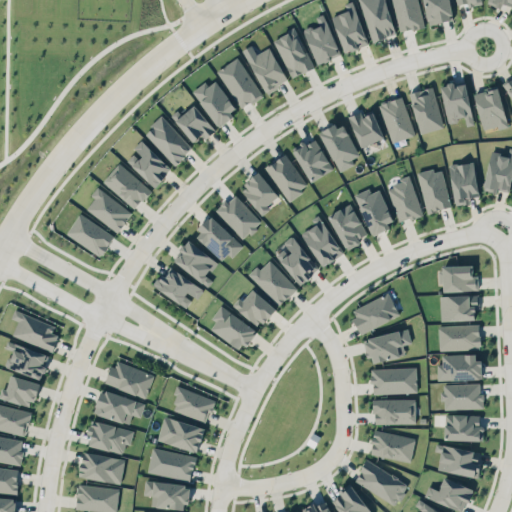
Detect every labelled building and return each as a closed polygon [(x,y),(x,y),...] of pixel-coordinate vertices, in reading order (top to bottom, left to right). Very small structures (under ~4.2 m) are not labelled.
[(344,51),(368,44),(354,0),(353,0),(344,3),(346,11),(332,15),(344,51)] [(373,38),(360,0),(384,0),(395,31),(373,38)] [(416,0),(423,23),(398,30),(389,0),(416,0)] [(448,0),(453,16),(428,22),(422,0),(448,0)] [(317,63),(340,55),(325,13),(316,16),(318,22),(304,28),(317,63)] [(273,38),(292,77),(314,66),(295,28),(273,38)] [(255,52),(245,56),(266,92),(267,92),(268,94),(279,87),(278,85),(288,79),(269,47),(257,55),(255,52)] [(214,69),(236,55),(261,94),(239,108),(214,69)] [(192,88),(218,125),(233,114),(231,111),(236,107),(215,78),(208,83),(205,79),(192,88)] [(447,121),(465,118),(466,125),(473,124),(466,81),(441,85),(447,121)] [(420,131),(442,125),(430,83),(424,85),(426,90),(418,92),(417,88),(408,90),(410,98),(409,98),(415,118),(416,117),(420,131)] [(482,129),(497,126),(498,129),(508,127),(499,86),(474,91),(482,129)] [(377,101),(401,93),(414,133),(390,141),(377,101)] [(175,122),(194,106),(216,131),(206,139),(202,136),(194,144),(175,122)] [(347,113),(357,108),(360,114),(363,113),(364,110),(367,109),(370,109),(371,109),(381,133),(360,142),(347,113)] [(144,132),(175,164),(193,147),(162,115),(144,132)] [(343,121),(320,132),(339,171),(355,164),(352,158),(359,155),(343,121)] [(292,146),(298,143),(296,139),(302,135),(305,141),(313,136),(318,146),(320,145),(327,157),(325,158),(331,167),(322,172),(320,171),(311,177),(292,146)] [(132,149),(135,151),(127,160),(154,186),(171,168),(141,139),(132,149)] [(511,177),(511,147),(509,147),(508,154),(491,151),(484,188),(509,193),(511,177)] [(264,165),(288,200),(302,191),(299,187),(306,182),(284,151),(264,165)] [(479,195),(473,160),(449,165),(455,204),(470,201),(469,197),(479,195)] [(134,208),(140,200),(142,201),(150,191),(119,164),(104,182),(134,208)] [(427,212),(451,206),(441,167),(418,172),(427,212)] [(260,212),(279,196),(259,172),(240,188),(260,212)] [(388,189),(394,187),(393,185),(401,182),(399,178),(409,174),(424,216),(411,220),(410,217),(400,221),(388,189)] [(95,182),(89,190),(92,196),(85,205),(114,229),(129,210),(95,182)] [(353,191),(367,185),(369,189),(377,185),(391,215),(385,218),(388,223),(372,231),(353,191)] [(214,208),(232,190),(260,220),(241,237),(214,208)] [(325,210),(347,247),(359,240),(357,236),(366,231),(360,221),(363,219),(351,199),(340,206),(338,202),(325,210)] [(66,231),(79,211),(113,233),(99,253),(66,231)] [(197,224),(209,211),(243,243),(231,255),(226,250),(221,256),(196,233),(201,228),(197,224)] [(314,224),(301,233),(323,266),(343,252),(318,214),(311,219),(314,224)] [(290,232),(283,238),(290,247),(280,255),(299,280),(316,266),(290,232)] [(217,260),(210,269),(208,267),(204,272),(211,277),(205,284),(172,257),(181,247),(178,244),(186,235),(217,260)] [(287,294),(296,286),(268,257),(258,266),(255,262),(247,270),(277,302),(286,293),(287,294)] [(440,261),(470,260),(470,274),(476,274),(476,287),(443,288),(443,286),(437,286),(437,268),(440,268),(440,261)] [(154,287),(154,284),(158,279),(160,280),(163,277),(166,279),(170,273),(171,274),(175,269),(205,289),(198,300),(188,293),(185,297),(191,301),(186,307),(181,304),(180,305),(162,293),(162,292),(154,287)] [(234,306),(259,327),(275,308),(251,286),(234,306)] [(399,315),(388,291),(350,310),(361,333),(399,315)] [(440,296),(440,323),(476,322),(475,308),(479,308),(479,295),(440,296)] [(256,329),(221,304),(211,317),(216,321),(211,328),(242,350),(256,329)] [(14,306),(55,324),(52,329),(58,332),(51,348),(13,331),(19,318),(10,314),(14,306)] [(366,334),(406,323),(410,341),(402,343),(404,351),(373,359),(371,352),(367,354),(363,339),(367,337),(366,334)] [(439,350),(480,348),(479,323),(438,325),(439,350)] [(48,354),(45,364),(43,371),(41,372),(40,379),(5,367),(5,364),(6,359),(10,356),(11,352),(3,348),(7,339),(48,354)] [(479,353),(441,354),(442,363),(436,363),(437,380),(480,378),(479,353)] [(155,374),(115,359),(106,383),(145,398),(155,374)] [(372,393),(417,391),(416,366),(371,368),(372,393)] [(6,389),(2,388),(0,394),(0,397),(32,407),(39,382),(11,374),(6,389)] [(481,382),(441,383),(441,401),(444,400),(444,408),(482,407),(481,382)] [(99,385),(145,399),(140,416),(130,413),(127,421),(92,410),(99,385)] [(171,409),(207,421),(215,398),(178,386),(171,409)] [(374,424),(416,423),(415,397),(373,398),(374,424)] [(31,410),(0,403),(0,429),(25,435),(31,410)] [(194,450),(156,438),(164,413),(173,416),(178,415),(203,423),(194,450)] [(480,414),(445,413),(444,439),(483,440),(483,424),(480,424),(480,414)] [(90,446),(109,451),(110,450),(121,453),(122,451),(123,452),(125,444),(130,445),(134,430),(94,419),(93,424),(92,424),(91,425),(90,425),(88,434),(93,435),(90,446)] [(369,452),(410,462),(415,437),(375,428),(369,452)] [(24,439),(0,435),(0,460),(20,464),(24,439)] [(482,452),(436,442),(434,450),(441,452),(437,468),(477,476),(482,452)] [(152,447),(196,456),(194,466),(189,481),(148,471),(152,447)] [(125,458),(120,485),(77,476),(78,469),(79,464),(80,461),(81,457),(81,453),(83,449),(104,452),(125,458)] [(365,455),(406,482),(402,487),(405,489),(399,498),(396,496),(393,501),(355,476),(360,468),(358,467),(365,455)] [(0,491),(17,493),(19,468),(0,465),(0,491)] [(443,472),(470,484),(461,508),(423,493),(427,482),(438,486),(443,472)] [(152,496),(158,498),(156,508),(175,511),(182,511),(183,505),(188,505),(189,487),(146,480),(143,494),(152,496)] [(115,511),(119,487),(78,483),(75,508),(115,511)] [(369,511),(354,484),(333,496),(341,511),(369,511)] [(302,504),(305,511),(333,511),(326,495),(316,499),(314,495),(308,498),(310,501),(302,504)] [(15,511),(16,498),(0,497),(0,511),(15,511)] [(446,511),(443,510),(441,511),(439,511),(419,497),(413,504),(421,510),(420,511),(421,511),(446,511)]
